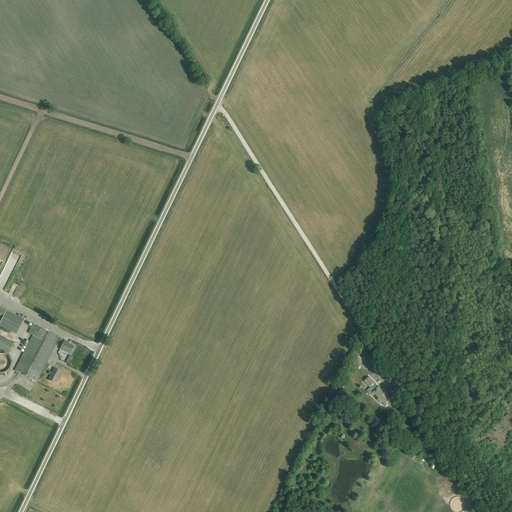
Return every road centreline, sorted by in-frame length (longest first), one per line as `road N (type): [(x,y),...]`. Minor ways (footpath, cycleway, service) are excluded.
road 1 (unclassified): [(20,511),(265,0)]
road 2 (track): [(216,103),(480,511)]
road 3 (track): [(0,96),(190,157)]
